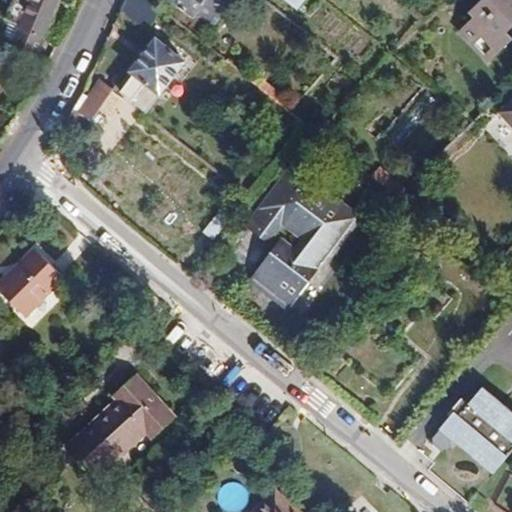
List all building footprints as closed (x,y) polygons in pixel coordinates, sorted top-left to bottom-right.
[(13,42),(11,46),(36,56),(59,0),(13,0),(5,20),(9,22),(20,26),(13,42)] [(147,26),(162,8),(152,0),(125,0),(122,7),(147,26)] [(170,0),(194,16),(195,15),(204,0),(170,0)] [(204,0),(195,15),(210,25),(226,0),(204,0)] [(484,8),(460,32),(488,60),(511,37),(506,31),(511,25),(511,0),(484,0),(480,5),(484,8)] [(13,42),(20,26),(9,22),(3,38),(13,42)] [(187,62),(156,38),(130,72),(145,83),(132,100),(148,112),(187,62)] [(298,102),(266,76),(259,86),(290,111),(298,102)] [(77,110),(91,120),(113,89),(99,79),(77,110)] [(426,90),(386,137),(399,148),(439,101),(426,90)] [(511,100),(500,112),(511,123),(511,100)] [(318,134),(338,149),(346,139),(326,124),(318,134)] [(322,272),(363,217),(292,163),(245,225),(269,243),(283,225),(301,238),(294,247),(282,238),(249,281),(287,310),(318,269),(322,272)] [(395,194),(405,185),(381,165),(370,175),(395,194)] [(214,241),(230,221),(219,212),(203,232),(214,241)] [(184,233),(177,223),(162,233),(170,243),(184,233)] [(0,283),(0,291),(25,316),(65,276),(36,248),(0,283)] [(435,316),(448,300),(406,266),(334,353),(390,399),(423,360),(398,339),(424,307),(435,316)] [(116,401),(66,448),(95,479),(145,432),(151,438),(175,416),(137,375),(113,397),(116,401)] [(493,473),(511,450),(511,411),(481,385),(466,402),(461,398),(451,410),(454,412),(432,439),(433,444),(439,450),(445,449),(453,440),(493,473)] [(54,437),(87,405),(74,391),(41,424),(54,437)] [(313,511),(312,511),(299,511),(275,490),(254,511),(313,511)]
